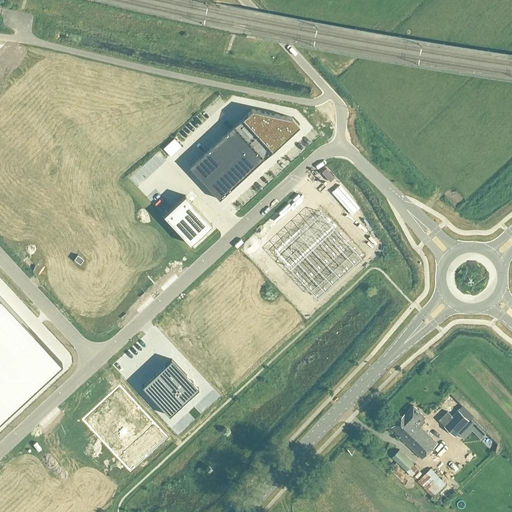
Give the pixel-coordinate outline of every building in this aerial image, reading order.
[(252,108),(243,116),(258,133),(267,124),(252,108)] [(278,114),(252,108),(267,124),(275,116),(278,114)] [(278,114),(275,116),(290,133),(299,125),(291,117),(278,114)] [(243,116),(233,125),(249,141),(258,133),(243,116)] [(275,116),(267,124),(282,141),(290,133),(275,116)] [(267,124),(258,133),(273,149),(282,141),(267,124)] [(233,125),(225,133),(240,149),(249,141),(233,125)] [(225,133),(215,142),(231,158),(240,149),(225,133)] [(258,133),(249,141),(264,157),(273,149),(258,133)] [(255,166),(264,157),(249,141),(240,149),(255,166)] [(215,142),(206,150),(222,166),(231,158),(215,142)] [(240,149),(231,158),(246,174),(255,166),(240,149)] [(206,150),(198,158),(213,174),(222,166),(206,150)] [(198,158),(189,166),(204,182),(213,174),(198,158)] [(237,183),(246,174),(231,158),(222,166),(237,183)] [(237,183),(222,166),(213,174),(228,191),(237,183)] [(213,174),(204,182),(219,199),(228,191),(213,174)] [(199,237),(200,236),(203,233),(204,232),(205,231),(205,230),(212,224),(185,194),(163,215),(190,244),(197,237),(198,238),(199,237)] [(159,270),(177,254),(123,195),(105,211),(159,270)] [(275,252),(317,297),(361,255),(320,211),(290,238),(277,250),(275,252)] [(242,247),(253,259),(261,253),(249,240),(242,247)] [(58,283),(93,323),(137,281),(104,243),(58,283)] [(0,295),(0,419),(62,362),(0,295)] [(171,358),(141,386),(169,415),(199,388),(171,358)] [(118,385),(82,419),(130,471),(166,436),(118,385)] [(406,429),(430,451),(437,443),(420,426),(425,421),(423,419),(425,417),(423,415),(423,414),(413,405),(397,422),(402,426),(404,424),(407,427),(406,429)] [(455,436),(470,421),(457,409),(452,415),(447,410),(438,420),(455,436)] [(240,442),(250,426),(234,416),(224,432),(240,442)] [(402,426),(397,422),(392,427),(401,436),(399,437),(422,459),(430,451),(406,429),(407,427),(404,424),(402,426)] [(400,449),(392,457),(411,476),(418,469),(413,464),(414,463),(400,449)] [(418,481),(432,497),(446,484),(431,468),(418,481)]
